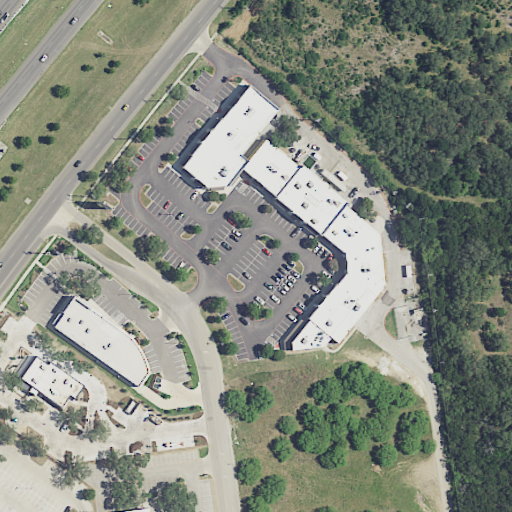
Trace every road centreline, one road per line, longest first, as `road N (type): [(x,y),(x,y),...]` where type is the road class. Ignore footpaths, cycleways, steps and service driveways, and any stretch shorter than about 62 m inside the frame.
road 1 (secondary): [(27,233),(215,0)]
road 2 (motorway): [(0,103),(84,0)]
